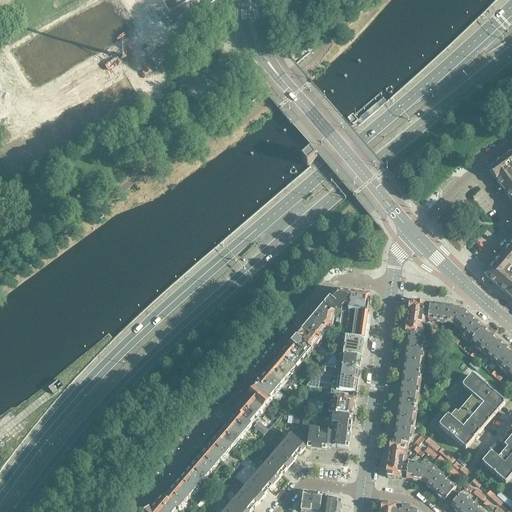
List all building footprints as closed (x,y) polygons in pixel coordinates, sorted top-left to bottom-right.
[(110,0),(9,0),(7,1),(64,102),(143,57),(110,0)] [(5,66),(0,68),(0,167),(47,141),(5,66)] [(277,109),(293,127),(325,99),(309,80),(304,74),(278,97),(272,102),(275,107),(277,109)] [(369,117),(386,103),(386,102),(385,101),(383,98),(365,113),(359,118),(361,121),(363,122),(369,117)] [(312,151),(311,152),(314,155),(315,156),(316,157),(317,158),(318,157),(323,153),(351,129),(352,128),(352,127),(358,123),(356,121),(353,116),(347,121),(346,121),(348,123),(347,124),(315,151),(314,151),(313,151),(312,151)] [(315,160),(317,158),(316,157),(315,156),(314,155),(311,152),(308,154),(301,160),(307,166),(309,165),(314,161),(315,160)] [(511,173),(511,168),(505,158),(488,170),(496,182),(497,181),(496,181),(508,173),(511,174),(511,173)] [(504,191),(511,185),(511,175),(511,174),(508,173),(496,181),(497,181),(504,191)] [(511,249),(509,247),(501,256),(511,265),(511,249)] [(511,265),(501,256),(493,266),(504,275),(507,274),(510,270),(511,271),(511,265)] [(511,279),(511,278),(507,274),(504,275),(493,266),(484,276),(496,286),(503,279),(508,284),(511,279)] [(505,295),(511,287),(511,279),(508,284),(503,279),(496,286),(505,295)] [(327,299),(328,300),(330,299),(336,292),(338,292),(349,294),(351,294),(351,292),(335,290),(327,299)] [(349,310),(351,294),(349,294),(338,292),(336,292),(330,299),(323,306),(330,313),(335,313),(341,314),(341,310),(347,311),(347,309),(349,310)] [(370,296),(367,313),(369,314),(372,295),(351,292),(351,294),(352,294),(368,296),(370,296)] [(367,313),(370,296),(368,296),(352,294),(351,294),(349,310),(347,309),(347,311),(347,314),(355,316),(356,312),(367,313)] [(420,340),(423,319),(428,320),(430,305),(409,302),(404,336),(406,338),(408,338),(420,340)] [(454,324),(456,308),(430,305),(428,320),(428,321),(429,323),(432,323),(433,320),(451,323),(451,326),(453,326),(454,324)] [(332,327),(335,313),(330,313),(323,306),(314,317),(321,323),(320,325),(328,332),(332,327)] [(483,328),(461,309),(456,308),(454,324),(453,326),(457,329),(458,327),(470,336),(468,339),(471,342),(483,328)] [(364,341),(367,313),(356,312),(355,316),(347,314),(341,314),(338,337),(344,338),(364,341)] [(328,332),(320,325),(321,323),(314,317),(305,327),(320,340),(328,332)] [(320,340),(305,327),(296,338),(312,352),(320,340)] [(504,346),(483,328),(471,342),(477,346),(475,348),(485,357),(487,355),(493,360),(504,346)] [(312,352),(296,338),(291,344),(289,344),(288,345),(288,347),(286,349),(302,363),(312,352)] [(361,359),(364,341),(344,338),(342,356),(361,359)] [(419,375),(424,342),(423,340),(420,340),(408,338),(404,373),(419,375)] [(511,353),(504,346),(493,360),(498,365),(496,367),(507,376),(509,374),(511,376),(511,353)] [(302,363),(286,349),(276,361),(291,375),(302,363)] [(361,359),(342,356),(336,355),(334,367),(359,370),(361,359)] [(291,375),(276,361),(265,374),(280,387),(291,375)] [(358,382),(359,370),(334,367),(325,366),(315,377),(320,377),(332,379),(358,382)] [(415,410),(419,375),(404,373),(399,407),(415,410)] [(280,387),(265,374),(254,387),(255,388),(269,399),(280,387)] [(318,389),(319,383),(320,377),(315,377),(306,387),(318,389)] [(356,393),(358,382),(332,379),(320,377),(319,383),(331,385),(331,389),(336,390),(356,393)] [(465,451),(499,411),(505,405),(472,377),(462,388),(473,398),(458,416),(455,414),(450,419),(448,417),(439,428),(465,451)] [(52,386),(48,389),(53,395),(57,392),(52,386)] [(270,401),(269,400),(269,399),(255,388),(253,390),(248,396),(245,399),(260,412),(270,401)] [(353,418),(355,402),(348,401),(348,400),(340,399),(335,399),(336,390),(331,389),(331,391),(331,395),(315,393),(314,402),(333,405),(332,416),(333,416),(353,418)] [(355,402),(356,393),(336,390),(335,399),(340,399),(348,400),(348,401),(355,402)] [(314,402),(315,393),(306,392),(304,401),(314,402)] [(260,412),(245,399),(234,412),(249,425),(260,412)] [(410,443),(412,426),(415,410),(399,407),(394,442),(406,444),(408,445),(410,443)] [(298,430),(300,412),(294,411),(292,429),(298,430)] [(251,427),(249,425),(234,412),(231,416),(230,417),(230,419),(231,420),(228,422),(226,425),(241,438),(251,427)] [(307,429),(310,413),(304,412),(301,430),(307,431),(307,429)] [(326,451),(327,441),(328,437),(332,437),(331,442),(332,442),(331,449),(348,451),(353,419),(353,418),(333,416),(332,426),(334,426),(333,435),(319,433),(319,430),(309,429),(309,431),(307,449),(326,451)] [(253,429),(263,437),(268,431),(258,423),(253,429)] [(241,438),(226,425),(224,428),(223,429),(217,436),(215,438),(230,451),(241,438)] [(511,429),(511,431),(511,432),(511,437),(510,440),(507,438),(501,445),(507,450),(498,460),(491,454),(482,465),(505,485),(511,477),(511,429)] [(291,466),(305,450),(306,449),(291,436),(276,453),(291,466)] [(418,446),(424,440),(420,437),(415,444),(418,446)] [(230,451),(215,438),(214,439),(208,447),(205,450),(220,463),(230,451)] [(439,448),(428,439),(425,442),(436,452),(439,448)] [(404,461),(406,444),(394,442),(392,442),(390,443),(385,476),(386,476),(387,477),(387,478),(406,480),(408,466),(403,465),(404,461)] [(423,454),(416,448),(414,451),(421,457),(423,454)] [(436,456),(428,449),(425,452),(433,459),(436,456)] [(455,460),(442,449),(439,453),(452,464),(455,460)] [(220,463),(205,450),(202,454),(196,460),(194,462),(210,475),(220,463)] [(276,484),(291,466),(276,453),(261,471),(276,484)] [(447,464),(440,457),(437,460),(445,466),(447,464)] [(210,475),(194,462),(193,464),(187,471),(184,474),(199,487),(210,475)] [(419,467),(412,466),(413,463),(409,463),(408,464),(408,466),(406,480),(418,482),(419,467)] [(424,484),(431,467),(430,466),(428,465),(426,468),(419,467),(418,482),(422,482),(424,484)] [(452,489),(445,482),(437,475),(439,473),(431,467),(424,484),(445,502),(456,489),(454,487),(452,489)] [(458,474),(450,468),(449,467),(446,470),(455,478),(458,474)] [(469,472),(463,467),(460,471),(466,476),(469,472)] [(261,501),(276,484),(261,471),(246,488),(261,501)] [(199,487),(184,474),(181,478),(175,485),(174,487),(189,500),(199,487)] [(481,485),(475,479),(472,483),(478,488),(481,485)] [(189,500),(174,487),(172,488),(169,492),(168,492),(166,492),(164,494),(162,497),(177,510),(176,510),(178,511),(189,500)] [(237,511),(251,511),(261,501),(246,488),(231,506),(237,511)] [(503,503),(490,492),(487,495),(500,506),(503,503)] [(317,511),(319,511),(321,502),(322,495),(303,493),(300,511),(310,511),(311,511),(317,511)] [(478,511),(471,505),(464,499),(466,497),(462,494),(451,507),(456,511),(483,511),(480,509),(478,511)] [(177,510),(162,497),(153,506),(151,509),(154,511),(175,511),(176,510),(177,510)] [(340,510),(341,503),(341,501),(327,499),(326,506),(323,506),(323,508),(340,510)] [(401,511),(402,506),(383,503),(383,504),(382,505),(381,505),(381,510),(380,510),(381,510),(380,511),(401,511)]
